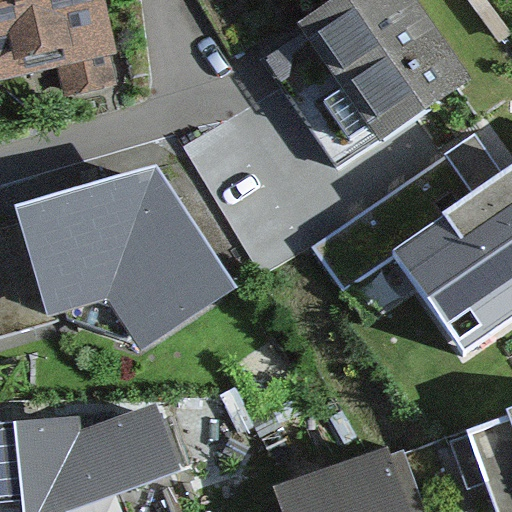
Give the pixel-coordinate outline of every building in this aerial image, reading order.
[(102,0),(0,0),(0,104),(117,83),(102,0)] [(404,0),(355,0),(298,43),(381,156),(471,90),(404,0)] [(511,179),(507,183),(473,136),(313,252),(369,329),(413,298),(465,369),(511,335),(511,179)] [(229,313),(142,184),(0,231),(0,343),(101,315),(138,369),(229,313)] [(79,429),(0,438),(0,511),(107,511),(183,484),(156,412),(81,443),(79,429)] [(511,511),(511,424),(463,445),(490,511),(511,511)] [(408,511),(388,455),(264,499),(268,511),(408,511)]
